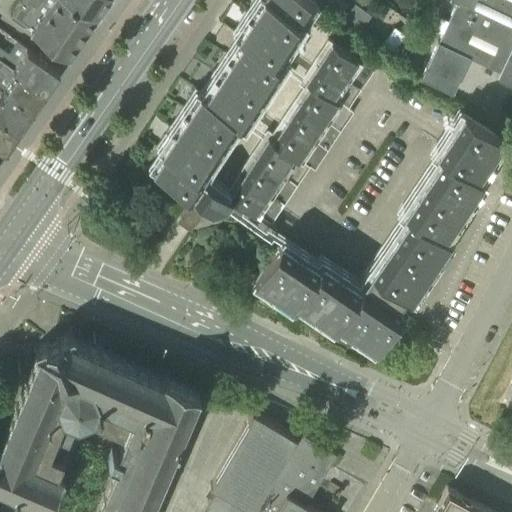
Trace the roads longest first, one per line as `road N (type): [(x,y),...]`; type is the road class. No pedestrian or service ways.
road 1 (residential): [(329,384),(2,248)]
road 2 (secondary): [(2,248),(171,0)]
road 3 (residential): [(430,420),(511,264)]
